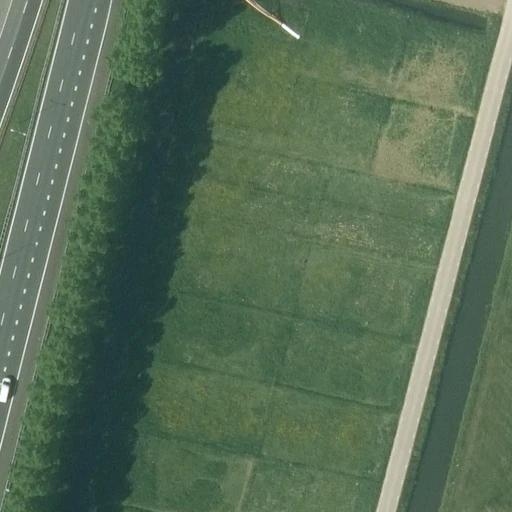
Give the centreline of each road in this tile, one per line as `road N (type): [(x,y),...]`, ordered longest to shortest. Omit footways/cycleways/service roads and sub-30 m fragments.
road 1 (unclassified): [(384,511),(511,16)]
road 2 (motorway): [(0,325),(82,0)]
